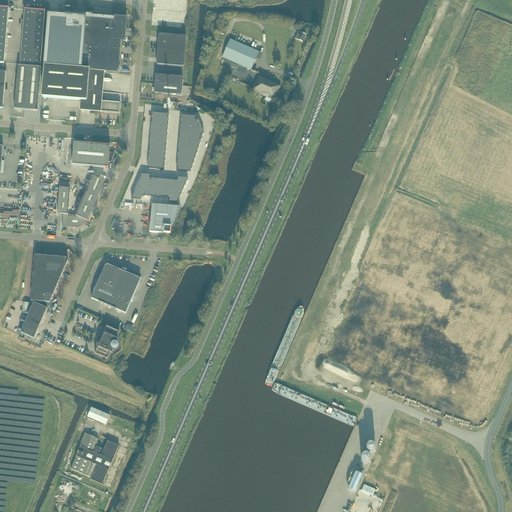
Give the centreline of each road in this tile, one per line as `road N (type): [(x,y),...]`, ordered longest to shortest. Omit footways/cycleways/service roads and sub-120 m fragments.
road 1 (unclassified): [(128,511),(176,379),(195,358),(285,152),(334,0)]
road 2 (primary): [(144,511),(307,135)]
road 3 (unknown): [(122,177),(75,174),(46,158),(36,193),(0,196)]
road 4 (primary): [(307,135),(364,0)]
road 5 (primary): [(347,0),(307,135)]
road 6 (unclassified): [(143,1),(132,134)]
road 7 (unclassified): [(0,125),(132,134)]
road 8 (unclassified): [(511,385),(487,451),(501,511)]
